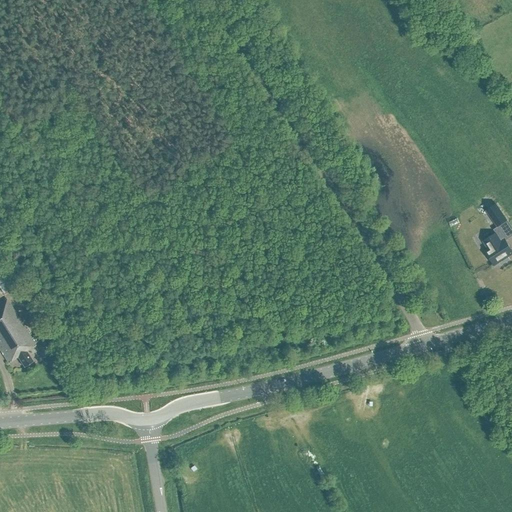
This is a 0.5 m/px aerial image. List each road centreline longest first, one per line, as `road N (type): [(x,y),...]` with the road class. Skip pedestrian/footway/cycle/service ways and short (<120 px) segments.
road 1 (tertiary): [(421,345),(400,299),(209,0)]
road 2 (primary): [(147,420),(421,345)]
road 3 (primary): [(0,423),(101,413),(147,420)]
